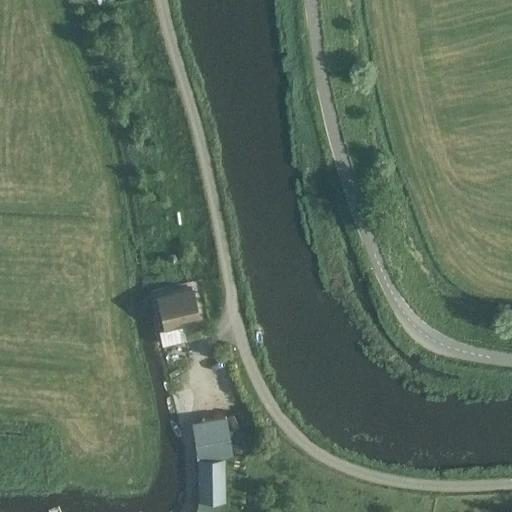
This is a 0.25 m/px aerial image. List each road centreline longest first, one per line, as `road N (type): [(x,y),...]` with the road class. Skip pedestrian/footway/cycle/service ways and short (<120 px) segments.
road 1 (unclassified): [(511,484),(373,477),(315,451),(282,421),(258,382),(235,313),(196,112),(163,0)]
road 2 (unclassified): [(305,0),(339,177),(384,276),(424,331),(485,360),(511,362)]
